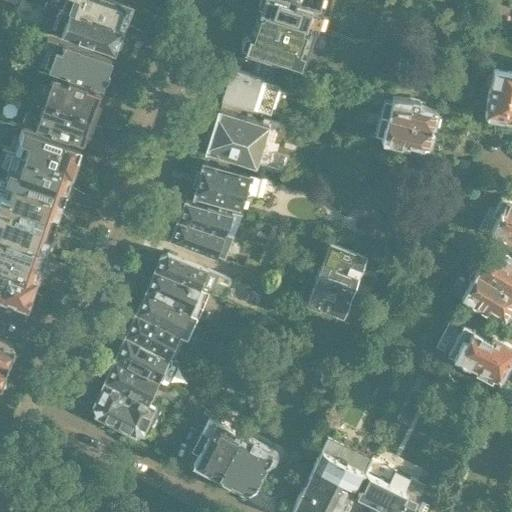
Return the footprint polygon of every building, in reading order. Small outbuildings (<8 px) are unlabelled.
[(129,3),(120,0),(50,0),(50,2),(54,4),(62,6),(65,7),(74,10),(121,27),(126,24),(128,18),(126,12),(129,3)] [(259,0),(259,3),(260,5),(258,11),(315,29),(323,0),(259,0)] [(74,10),(65,7),(62,6),(60,13),(63,14),(57,28),(113,51),(113,49),(119,47),(122,40),(119,34),(118,34),(121,27),(74,10)] [(302,71),(315,29),(258,11),(256,10),(249,32),(248,32),(242,35),(240,43),(243,50),(243,51),(302,71)] [(37,62),(100,86),(101,83),(106,81),(108,73),(106,69),(110,57),(48,33),(37,62)] [(444,76),(454,78),(458,61),(447,59),(444,76)] [(269,110),(277,84),(282,68),(262,61),(258,75),(230,66),(229,70),(224,78),(223,83),(222,92),(221,95),(269,110)] [(511,119),(511,73),(492,70),(491,74),(487,77),(485,85),(489,89),(484,115),(488,116),(487,120),(500,122),(501,118),(511,119)] [(40,79),(34,97),(93,118),(97,108),(93,106),(99,91),(87,86),(87,85),(66,77),(66,79),(51,74),(48,82),(40,79)] [(435,113),(436,110),(417,105),(418,101),(393,94),(392,101),(384,99),(380,115),(431,128),(432,124),(435,125),(438,114),(435,113)] [(223,96),(219,108),(239,113),(241,108),(252,112),(254,106),(223,96)] [(88,130),(93,118),(34,97),(28,112),(36,115),(33,123),(81,140),(86,129),(88,130)] [(217,107),(205,150),(251,164),(253,164),(266,168),(271,151),(258,147),(260,139),(266,121),(239,113),(219,108),(217,107)] [(430,131),(431,128),(380,115),(377,129),(384,131),(381,140),(406,146),(408,141),(426,146),(427,143),(430,144),(433,132),(430,131)] [(28,143),(23,158),(69,174),(74,169),(77,161),(75,156),(79,146),(23,127),(19,140),(28,143)] [(69,174),(23,158),(17,173),(8,169),(4,181),(13,184),(60,201),(64,189),(68,187),(71,179),(69,174)] [(258,177),(247,173),(202,160),(192,196),(237,209),(240,198),(248,200),(250,194),(252,195),(258,177)] [(452,178),(472,176),(471,166),(452,168),(452,178)] [(60,201),(13,184),(8,199),(0,196),(0,208),(51,226),(55,216),(59,214),(62,206),(60,201)] [(511,201),(501,196),(494,207),(499,210),(489,227),(511,241),(511,201)] [(228,216),(230,210),(184,198),(177,217),(222,233),(228,216)] [(51,226),(0,208),(0,238),(42,254),(43,250),(47,248),(50,241),(48,236),(51,226)] [(177,217),(169,237),(222,257),(223,252),(215,249),(222,233),(177,217)] [(42,254),(0,238),(0,266),(34,279),(38,275),(41,267),(39,261),(42,254)] [(359,268),(363,257),(327,243),(319,264),(356,278),(359,268)] [(511,258),(489,244),(474,269),(511,292),(511,258)] [(216,273),(205,269),(168,253),(160,256),(154,270),(197,289),(197,288),(219,298),(224,286),(213,282),(216,273)] [(247,256),(243,266),(255,270),(259,261),(247,256)] [(349,297),(356,278),(319,264),(312,284),(349,297)] [(34,279),(0,266),(0,296),(25,305),(28,296),(32,294),(35,284),(34,279)] [(359,268),(356,278),(379,286),(382,276),(359,268)] [(511,292),(474,269),(468,278),(464,276),(455,291),(484,309),(484,310),(500,320),(506,311),(509,313),(511,308),(511,292)] [(201,309),(208,294),(197,289),(154,270),(145,289),(196,316),(197,317),(198,315),(201,309)] [(341,318),(348,298),(349,297),(312,284),(304,304),(341,318)] [(196,316),(145,289),(135,312),(178,334),(182,326),(189,330),(196,316)] [(218,319),(201,309),(198,315),(215,325),(218,319)] [(135,312),(124,335),(167,356),(178,334),(135,312)] [(364,331),(366,324),(354,320),(351,326),(364,331)] [(464,323),(448,353),(479,369),(477,374),(492,382),(495,376),(498,378),(500,374),(504,376),(510,365),(506,363),(511,351),(511,345),(492,335),(490,337),(464,323)] [(177,361),(167,356),(124,335),(114,357),(157,379),(165,384),(177,361)] [(11,342),(0,338),(0,361),(4,363),(7,355),(12,352),(10,346),(11,342)] [(340,357),(344,347),(330,341),(326,350),(340,357)] [(356,358),(360,349),(349,344),(342,360),(353,365),(356,358)] [(318,375),(328,354),(317,349),(307,369),(318,375)] [(114,357),(103,381),(129,393),(146,402),(157,379),(114,357)] [(302,396),(312,377),(305,373),(303,372),(293,391),(302,396)] [(207,380),(195,404),(205,409),(217,384),(207,380)] [(103,381),(92,406),(94,413),(114,424),(129,393),(103,381)] [(146,402),(129,393),(114,424),(134,434),(142,431),(143,429),(151,432),(162,410),(146,402)] [(192,464),(217,476),(238,431),(207,416),(190,449),(197,453),(192,464)] [(238,431),(217,476),(250,493),(264,465),(272,462),(276,455),(270,448),(238,431)] [(296,511),(343,511),(364,470),(370,458),(327,435),(291,509),(296,511)] [(410,511),(424,484),(425,483),(412,477),(409,477),(403,489),(364,470),(343,511),(410,511)] [(426,511),(432,501),(435,502),(440,492),(424,484),(410,511),(426,511)]
